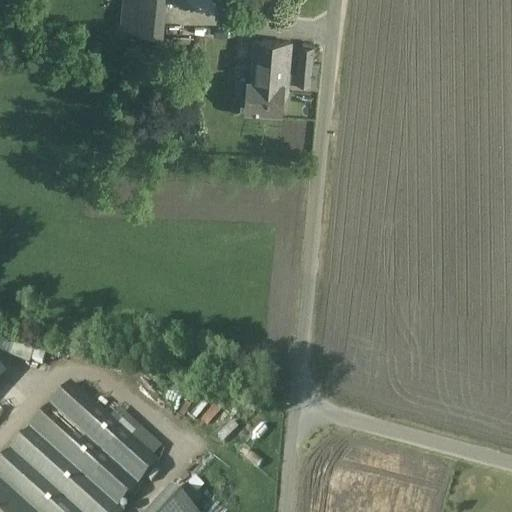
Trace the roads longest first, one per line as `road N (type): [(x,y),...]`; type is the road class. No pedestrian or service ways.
road 1 (unclassified): [(294,406),(334,0)]
road 2 (residential): [(511,466),(294,406)]
